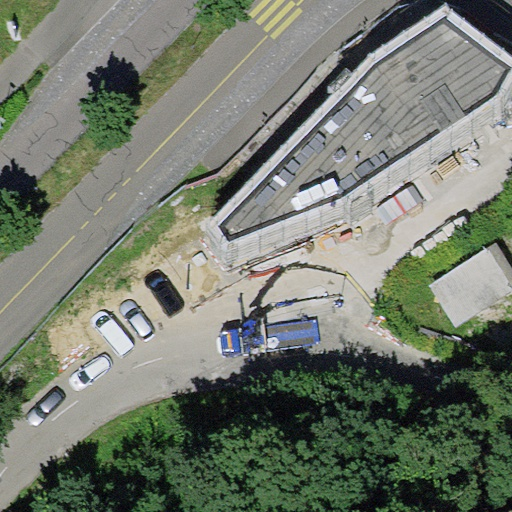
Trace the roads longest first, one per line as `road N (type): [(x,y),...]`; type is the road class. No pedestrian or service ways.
road 1 (unclassified): [(0,487),(69,404),(152,354),(299,319),(511,168)]
road 2 (secondary): [(0,286),(280,0)]
road 3 (secondary): [(176,0),(0,187)]
